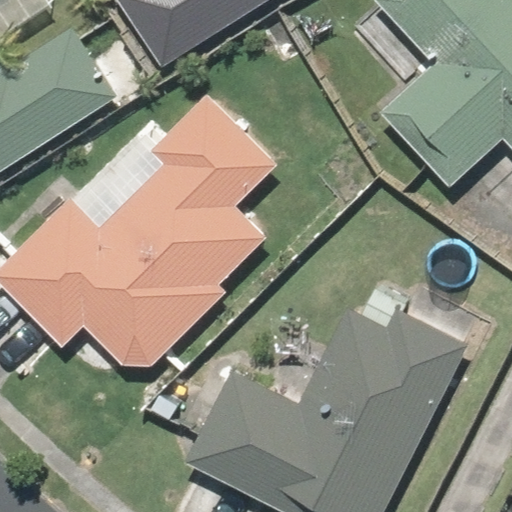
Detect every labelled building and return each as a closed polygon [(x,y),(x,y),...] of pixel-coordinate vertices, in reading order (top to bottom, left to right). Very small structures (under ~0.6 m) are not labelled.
[(0,0),(0,179),(121,102),(69,22),(9,61),(0,48),(0,35),(54,0),(0,0)] [(511,0),(372,0),(350,21),(411,85),(382,113),(447,182),(497,135),(511,150),(511,0)] [(305,59),(276,11),(246,29),(274,77),(305,59)] [(152,153),(133,134),(0,267),(0,284),(60,344),(84,320),(144,381),(227,298),(218,288),(266,240),(236,210),(279,167),(209,97),(152,153)] [(275,511),(383,511),(465,344),(398,311),(401,304),(368,288),(353,317),(340,311),(297,400),(230,368),(182,466),(275,511)]
